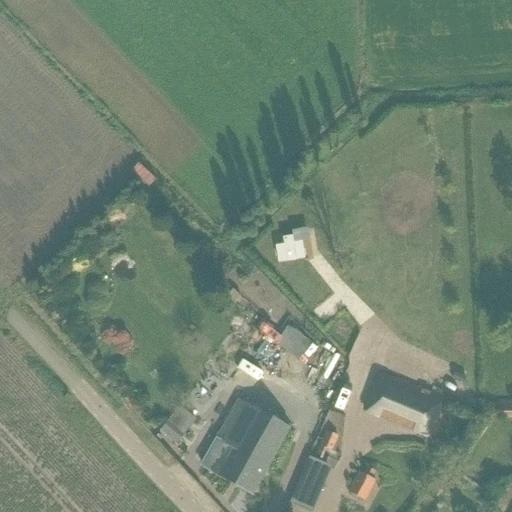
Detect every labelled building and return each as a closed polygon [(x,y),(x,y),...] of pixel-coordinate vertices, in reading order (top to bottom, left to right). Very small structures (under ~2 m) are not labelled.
[(232,318),(231,327),(241,329),(243,320),(232,318)] [(318,368),(329,349),(289,326),(278,345),(318,368)] [(379,373),(365,414),(431,438),(445,399),(379,373)] [(239,401),(210,452),(214,455),(206,469),(252,495),(288,429),(239,401)] [(167,424),(159,434),(175,447),(182,438),(167,424)] [(325,431),(314,456),(321,460),(326,448),(330,450),(336,436),(325,431)] [(358,473),(346,492),(364,503),(375,483),(372,481),(376,473),(367,468),(363,475),(358,473)] [(506,511),(511,505),(511,482),(508,479),(487,511),(506,511)]
